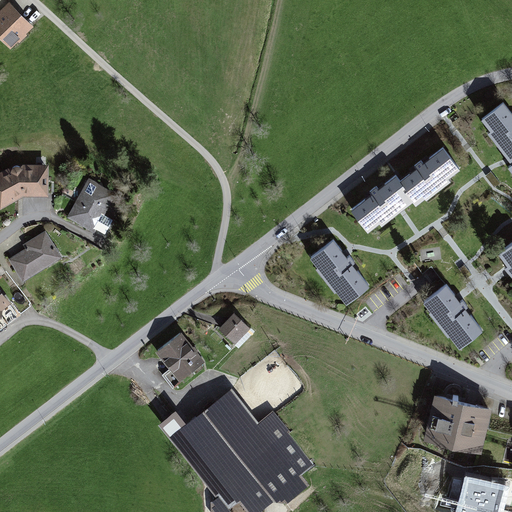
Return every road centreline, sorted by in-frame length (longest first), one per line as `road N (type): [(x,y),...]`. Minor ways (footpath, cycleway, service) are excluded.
road 1 (unclassified): [(219,277),(227,197),(209,157),(33,0)]
road 2 (unclassified): [(511,72),(454,94),(231,267)]
road 3 (residential): [(231,267),(255,286),(511,392)]
road 4 (residential): [(219,277),(0,445)]
road 5 (track): [(225,182),(261,91),(279,0)]
